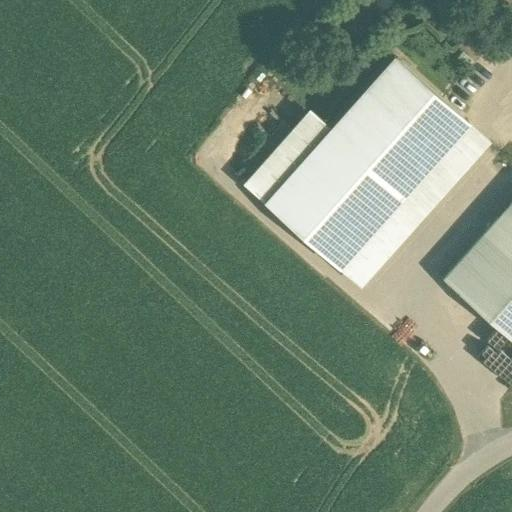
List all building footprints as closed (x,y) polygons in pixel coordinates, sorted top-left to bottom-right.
[(479,22),(460,42),(479,61),(498,41),(479,22)] [(330,127),(264,201),(339,268),(468,122),(393,55),(330,127)] [(309,108),(243,183),(264,201),(330,127),(309,108)] [(468,122),(339,268),(360,287),(489,140),(468,122)] [(511,197),(441,278),(511,340),(511,197)]
